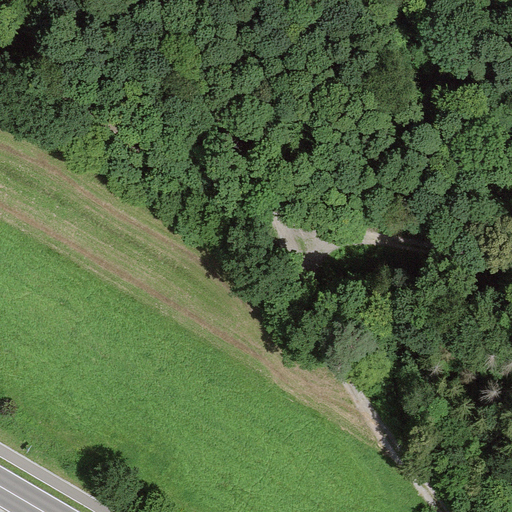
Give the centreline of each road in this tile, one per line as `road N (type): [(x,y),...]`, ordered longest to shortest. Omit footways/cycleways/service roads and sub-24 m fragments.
road 1 (track): [(290,251),(64,90),(0,64)]
road 2 (track): [(441,511),(342,363),(277,223)]
road 3 (track): [(277,223),(176,0)]
road 4 (track): [(511,264),(277,223)]
